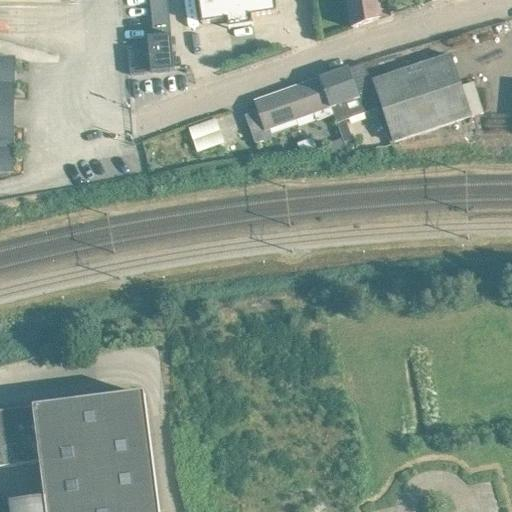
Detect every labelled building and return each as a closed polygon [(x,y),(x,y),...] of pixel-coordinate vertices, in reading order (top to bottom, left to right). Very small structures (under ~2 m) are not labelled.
[(149,56),(145,57),(146,66),(150,66),(151,74),(173,72),(173,71),(166,0),(152,0),(149,0),(150,9),(153,40),(147,40),(149,56)] [(198,0),(202,25),(227,21),(229,30),(241,28),(236,0),(198,0)] [(236,0),(241,28),(253,26),(251,18),(249,0),(248,0),(236,0)] [(277,14),(274,0),(249,0),(251,18),(277,14)] [(378,22),(374,0),(348,0),(353,30),(378,22)] [(144,49),(143,49),(127,50),(130,76),(147,75),(146,66),(145,57),(144,49)] [(450,57),(431,64),(374,83),(394,144),(482,115),(471,85),(460,88),(450,57)] [(14,59),(0,59),(0,71),(14,71),(14,59)] [(0,174),(12,174),(13,138),(13,105),(13,84),(14,73),(14,71),(0,71),(0,174)] [(368,77),(352,82),(348,71),(320,81),(333,116),(336,125),(380,111),(368,77)] [(333,116),(320,81),(255,104),(259,114),(246,119),(254,144),(269,138),(267,132),(314,115),(316,122),(333,116)] [(214,123),(189,132),(198,155),(223,146),(214,123)] [(295,155),(297,166),(314,163),(312,152),(295,155)] [(157,511),(143,396),(0,414),(0,469),(39,464),(44,502),(12,506),(12,511),(157,511)]
